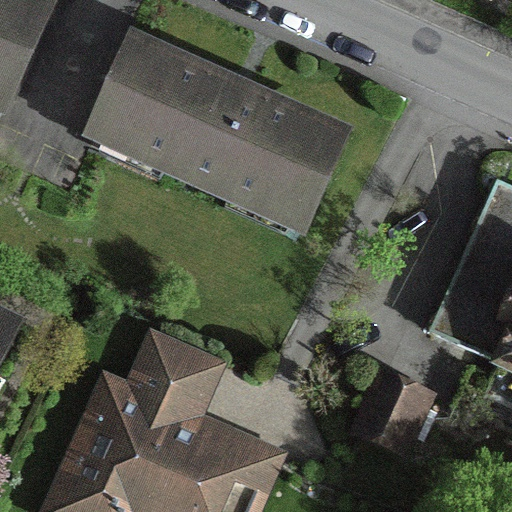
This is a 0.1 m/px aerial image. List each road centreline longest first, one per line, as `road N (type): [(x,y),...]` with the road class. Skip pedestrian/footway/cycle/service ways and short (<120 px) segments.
road 1 (unknown): [(448,64),(267,435)]
road 2 (residential): [(511,92),(307,0)]
